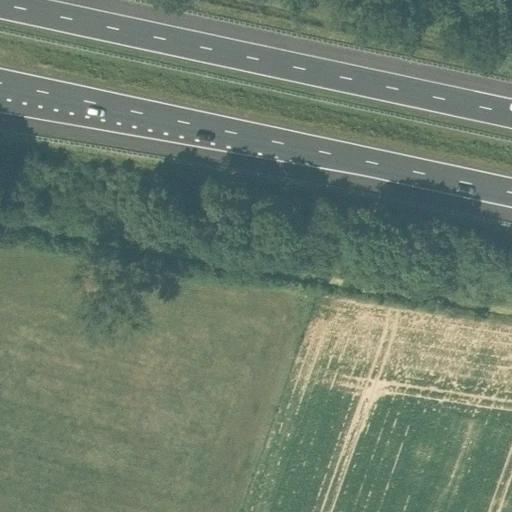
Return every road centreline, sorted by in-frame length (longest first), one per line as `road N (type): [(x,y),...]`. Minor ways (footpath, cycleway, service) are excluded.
road 1 (motorway): [(0,83),(511,194)]
road 2 (motorway): [(511,114),(0,4)]
